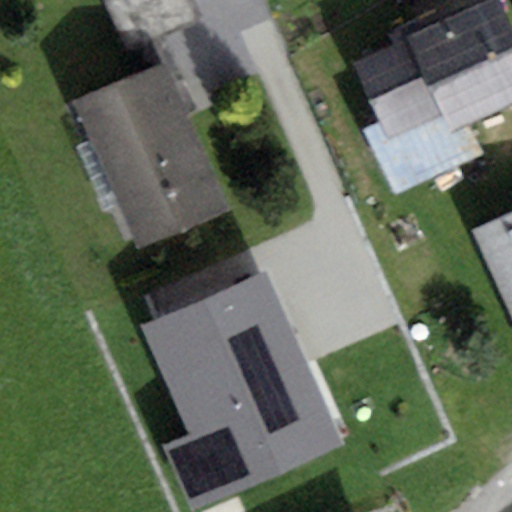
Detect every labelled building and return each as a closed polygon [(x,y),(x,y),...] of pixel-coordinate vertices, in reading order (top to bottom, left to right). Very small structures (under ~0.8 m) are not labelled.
[(192,0),(121,0),(98,10),(125,71),(208,33),(192,0)] [(401,53),(352,73),(381,143),(434,122),(440,137),(511,107),(511,55),(489,0),(481,0),(390,37),(401,53)] [(163,68),(72,105),(133,250),(224,213),(163,68)] [(511,227),(477,241),(511,328),(511,227)] [(343,434),(266,262),(143,316),(193,427),(169,438),(196,499),(343,434)]
